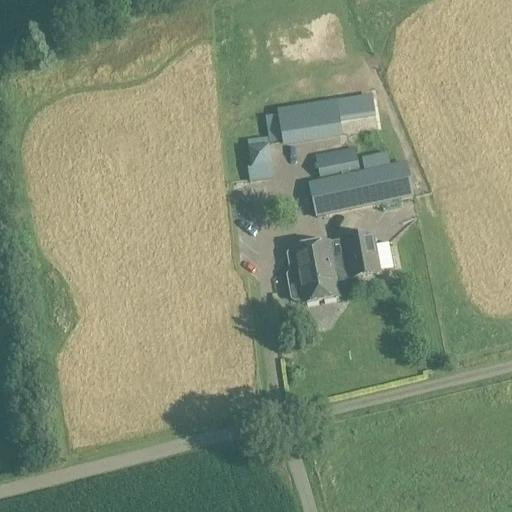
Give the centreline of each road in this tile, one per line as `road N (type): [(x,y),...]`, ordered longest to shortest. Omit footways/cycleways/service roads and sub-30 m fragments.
road 1 (unclassified): [(0,484),(284,422)]
road 2 (unclassified): [(511,365),(284,422)]
